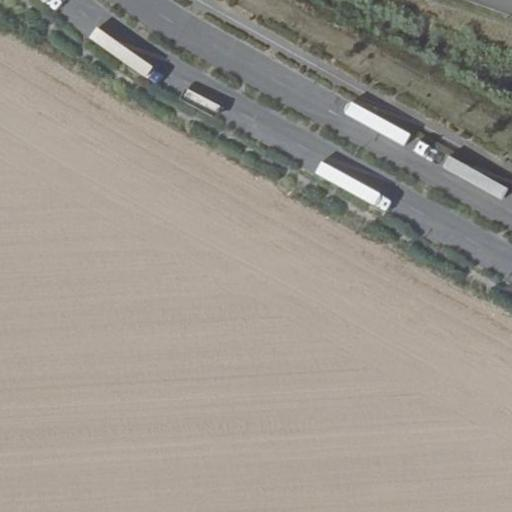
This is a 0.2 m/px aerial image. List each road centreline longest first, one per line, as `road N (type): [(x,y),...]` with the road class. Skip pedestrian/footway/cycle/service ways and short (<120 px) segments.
road 1 (tertiary): [(68,0),(140,54),(511,268)]
road 2 (tertiary): [(511,213),(137,0)]
